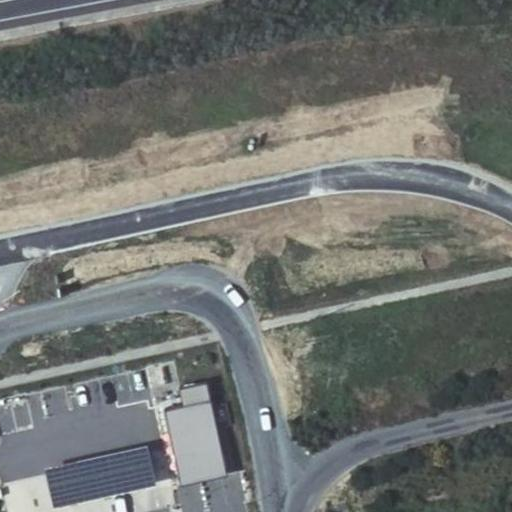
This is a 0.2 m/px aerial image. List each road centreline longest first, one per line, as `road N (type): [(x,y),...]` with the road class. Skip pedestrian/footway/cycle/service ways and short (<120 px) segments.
road 1 (unclassified): [(511,211),(466,189),(378,176),(26,241)]
road 2 (unclassified): [(293,511),(325,466),(363,444),(511,411)]
